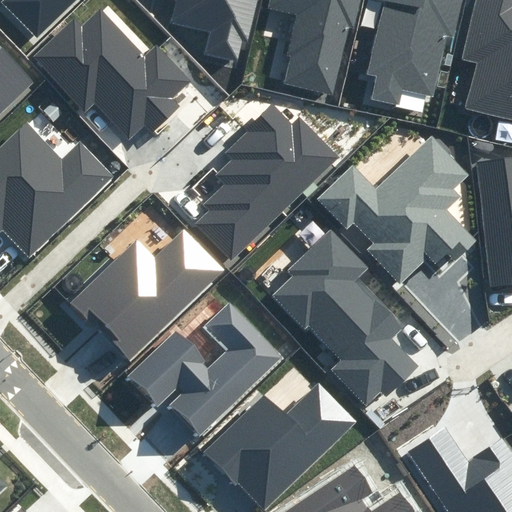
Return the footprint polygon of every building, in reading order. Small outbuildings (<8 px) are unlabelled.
[(1,0),(40,39),(79,0),(1,0)] [(241,64),(257,0),(167,0),(172,1),(166,24),(210,35),(205,54),(241,64)] [(333,94),(357,0),(268,0),(268,4),(301,13),(283,81),(333,94)] [(382,0),(366,72),(373,74),(368,98),(402,106),(405,91),(430,97),(445,35),(457,37),(465,0),(382,0)] [(466,106),(511,118),(511,0),(475,0),(459,61),(477,66),(466,106)] [(95,107),(145,58),(100,10),(81,28),(73,19),(32,57),(87,116),(95,107)] [(0,108),(32,79),(0,45),(0,108)] [(145,58),(95,107),(126,140),(144,123),(152,131),(185,101),(176,92),(190,79),(159,45),(145,58)] [(271,105),(225,150),(285,209),(338,158),(301,121),(294,128),(271,105)] [(27,253),(114,174),(83,141),(63,159),(30,123),(0,150),(0,233),(4,229),(27,253)] [(352,163),(317,197),(346,227),(352,222),(372,242),(363,250),(399,286),(428,259),(441,272),(475,240),(448,212),(463,197),(456,189),(471,174),(432,134),(377,188),(352,163)] [(233,261),(285,209),(225,150),(208,167),(223,182),(199,205),(204,211),(193,221),(233,261)] [(511,157),(476,162),(491,285),(511,282),(511,157)] [(331,369),(365,403),(381,388),(390,396),(419,367),(391,339),(402,327),(359,284),(373,270),(329,226),(286,269),(292,275),(273,294),(339,361),(331,369)] [(156,256),(139,238),(72,301),(128,361),(226,269),(186,227),(156,256)] [(175,336),(133,376),(160,404),(178,387),(183,393),(170,405),(202,437),(285,357),(229,299),(203,324),(230,351),(209,371),(175,336)] [(265,510),(354,422),(318,386),(289,415),(265,390),(205,449),(265,510)] [(469,459),(446,425),(403,454),(442,511),(511,511),(511,450),(503,437),(491,445),(501,461),(469,459)] [(355,464),(281,511),(415,511),(402,492),(371,511),(361,497),(372,490),(355,464)] [(0,475),(0,494),(9,486),(0,475)]
